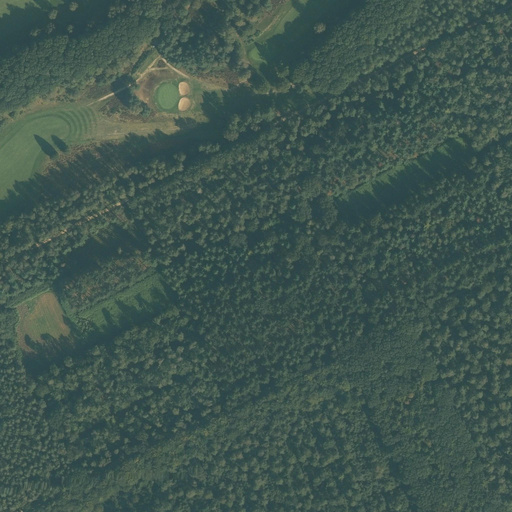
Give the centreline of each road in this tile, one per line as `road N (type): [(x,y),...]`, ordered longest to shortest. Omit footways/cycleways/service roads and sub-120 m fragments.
road 1 (track): [(511,5),(0,265)]
road 2 (track): [(15,511),(511,264)]
road 3 (track): [(192,0),(167,35),(145,46),(122,89),(88,106)]
